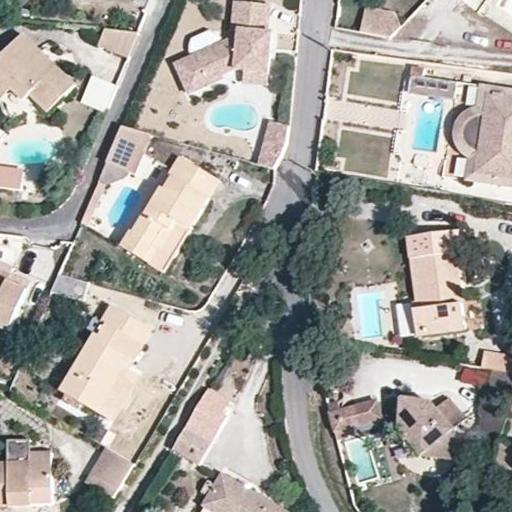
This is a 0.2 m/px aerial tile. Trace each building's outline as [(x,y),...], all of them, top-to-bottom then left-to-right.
[(246,69),(269,71),(273,34),(267,32),(269,7),(235,4),(231,31),(239,32),(240,35),(224,43),(195,56),(177,65),(190,94),(224,76),(223,73),(233,69),(246,69)] [(363,5),(359,32),(390,36),(404,23),(390,10),(363,5)] [(141,34),(109,27),(104,50),(129,56),(141,34)] [(59,89),(66,95),(77,84),(25,31),(0,55),(0,83),(1,88),(15,84),(28,99),(34,91),(43,102),(59,89)] [(195,56),(224,43),(221,38),(215,34),(208,32),(195,39),(192,45),(193,51),(195,56)] [(415,66),(414,76),(424,77),(425,67),(415,66)] [(267,85),(269,71),(246,69),(245,84),(267,85)] [(106,113),(118,85),(93,74),(80,102),(106,113)] [(424,77),(414,76),(412,95),(459,99),(460,80),(424,77)] [(459,122),(457,127),(457,140),(459,149),(471,160),(468,181),(511,186),(511,90),(482,86),(481,109),(474,109),(466,115),(459,122)] [(51,109),(66,95),(59,89),(43,102),(51,109)] [(153,140),(124,130),(107,167),(130,175),(136,177),(153,140)] [(284,134),(263,132),(259,175),(271,180),(273,180),(279,162),(282,151),(284,134)] [(427,171),(429,160),(414,157),(412,168),(427,171)] [(222,180),(183,158),(167,184),(172,187),(165,198),(160,195),(150,212),(147,210),(135,230),(134,232),(124,250),(143,261),(153,245),(161,249),(175,225),(191,234),(222,180)] [(0,166),(0,189),(23,192),(25,168),(0,166)] [(130,175),(107,167),(81,224),(90,226),(107,189),(126,185),(130,175)] [(167,275),(191,234),(175,225),(161,249),(153,245),(143,261),(167,275)] [(476,237),(443,242),(444,259),(420,265),(417,265),(427,314),(421,316),(427,344),(476,335),(461,260),(480,258),(476,237)] [(444,259),(443,242),(417,247),(420,265),(444,259)] [(0,259),(17,266),(19,262),(0,255),(0,259)] [(0,324),(19,332),(36,289),(12,280),(17,266),(0,259),(0,324)] [(398,303),(400,337),(415,337),(414,302),(398,303)] [(128,370),(133,373),(156,332),(117,308),(106,326),(112,330),(105,342),(98,338),(66,393),(104,414),(128,370)] [(511,375),(511,357),(495,355),(493,371),(502,374),(511,375)] [(143,379),(133,373),(128,370),(104,414),(118,422),(143,379)] [(511,419),(511,375),(502,374),(499,393),(509,399),(505,417),(511,419)] [(213,389),(234,401),(242,387),(221,376),(213,389)] [(213,389),(197,414),(217,427),(234,401),(213,389)] [(466,430),(478,419),(462,399),(451,410),(446,403),(424,399),(415,407),(413,427),(436,456),(453,459),(459,453),(465,449),(466,430)] [(352,410),(349,400),(337,405),(346,443),(357,439),(356,430),(364,428),(360,408),(352,410)] [(6,449),(30,449),(31,434),(8,435),(6,449)] [(511,443),(510,442),(503,461),(511,465),(511,443)] [(53,448),(30,449),(31,459),(8,460),(0,460),(0,501),(56,498),(53,448)] [(119,494),(136,465),(107,448),(89,477),(119,494)] [(31,459),(30,449),(6,449),(8,460),(31,459)] [(287,511),(222,474),(204,505),(216,511),(287,511)] [(83,488),(112,504),(119,494),(89,477),(83,488)] [(157,511),(160,507),(146,498),(137,511),(157,511)]
